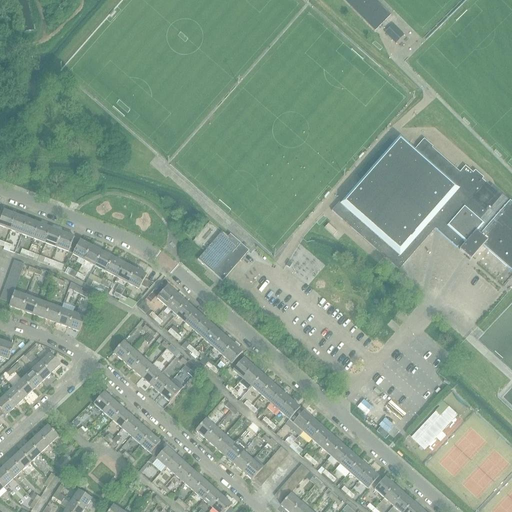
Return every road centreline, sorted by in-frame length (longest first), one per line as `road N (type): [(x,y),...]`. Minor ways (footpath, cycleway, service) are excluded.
road 1 (residential): [(450,511),(165,260),(98,225),(0,190)]
road 2 (residential): [(90,364),(262,511)]
road 3 (residential): [(0,449),(90,364)]
